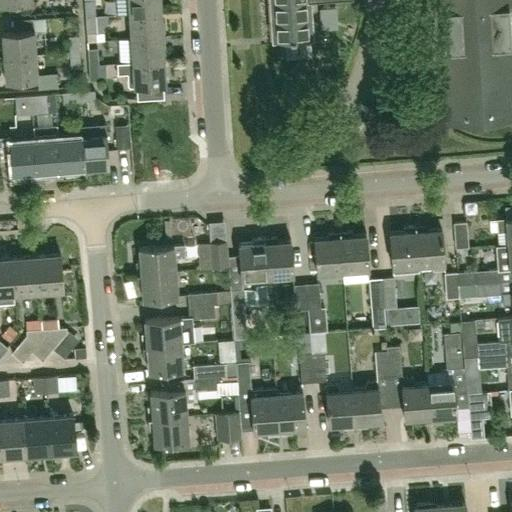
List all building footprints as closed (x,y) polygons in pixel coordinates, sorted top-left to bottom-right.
[(96,16),(95,0),(91,0),(85,1),(86,17),(96,16)] [(128,0),(129,14),(164,12),(162,0),(128,0)] [(271,0),(274,38),(312,36),(309,0),(271,0)] [(443,37),(449,123),(511,118),(511,44),(511,45),(509,8),(511,8),(510,0),(441,0),(443,25),(448,25),(448,30),(449,36),(443,37)] [(129,14),(131,39),(165,37),(164,12),(129,14)] [(97,26),(96,16),(86,17),(87,33),(97,32),(97,26)] [(4,33),(5,57),(38,55),(36,31),(4,33)] [(69,36),(70,53),(80,52),(79,35),(69,36)] [(132,62),(133,63),(167,60),(165,37),(131,39),(132,62)] [(88,48),(89,64),(99,63),(98,47),(88,48)] [(81,68),(80,52),(70,53),(71,68),(81,68)] [(7,81),(39,79),(38,55),(5,57),(7,81)] [(133,63),(132,62),(119,63),(120,74),(129,74),(130,85),(132,88),(139,87),(139,96),(161,95),(161,85),(168,85),(167,60),(133,63)] [(104,63),(99,63),(89,64),(90,81),(100,80),(102,76),(103,73),(104,71),(104,63)] [(80,91),(80,101),(96,100),(95,90),(80,91)] [(80,101),(80,91),(63,92),(63,102),(80,101)] [(46,94),(32,95),(33,113),(48,112),(46,94)] [(33,113),(32,95),(15,96),(17,115),(33,113)] [(107,134),(106,122),(82,124),(83,136),(86,167),(110,165),(108,134),(107,134)] [(34,127),(35,140),(38,171),(62,169),(59,138),(57,138),(56,125),(34,127)] [(337,152),(368,151),(367,127),(336,128),(337,152)] [(62,169),(86,167),(83,136),(59,138),(62,169)] [(13,173),(38,171),(35,140),(11,142),(13,173)] [(506,230),(507,242),(511,241),(511,215),(496,217),(498,231),(506,230)] [(454,222),(456,247),(468,246),(466,221),(454,222)] [(426,222),(415,223),(418,263),(431,262),(432,270),(444,268),(441,226),(427,227),(426,222)] [(392,265),(418,263),(415,223),(403,224),(403,229),(389,230),(392,265)] [(351,228),(339,229),(343,269),(368,267),(365,232),(352,234),(351,228)] [(316,271),(343,269),(339,229),(327,230),(328,235),(314,237),(316,271)] [(263,235),(267,275),(268,275),(292,273),(289,238),(276,239),(275,234),(263,235)] [(269,297),(267,275),(263,235),(251,236),(252,241),(238,243),(239,255),(227,256),(228,266),(230,289),(231,300),(234,335),(246,334),(243,300),(269,297)] [(211,267),(228,266),(227,256),(225,240),(209,241),(211,267)] [(135,260),(136,272),(175,269),(174,257),(185,256),(184,241),(138,245),(139,260),(135,260)] [(511,241),(507,242),(507,244),(494,245),(496,267),(474,268),(475,280),(511,277),(510,268),(511,267),(511,241)] [(60,255),(35,257),(37,291),(62,289),(60,255)] [(10,258),(13,292),(37,291),(35,257),(10,258)] [(0,293),(13,292),(10,258),(0,259),(0,293)] [(175,269),(136,272),(137,284),(141,283),(143,297),(177,294),(175,269)] [(458,282),(457,270),(444,270),(446,297),(459,296),(458,282)] [(382,277),(384,307),(396,306),(394,276),(382,277)] [(384,307),(382,277),(369,278),(373,328),(386,326),(384,307)] [(511,283),(511,277),(475,280),(476,295),(501,293),(502,303),(511,302),(511,306),(511,283)] [(318,282),(306,283),(308,308),(309,308),(320,307),(318,282)] [(296,309),(308,308),(306,283),(294,284),(296,309)] [(214,301),(231,300),(230,289),(188,293),(188,303),(214,301)] [(141,333),(142,345),(181,341),(194,340),(192,318),(215,316),(214,301),(188,303),(189,314),(144,318),(145,332),(141,333)] [(23,334),(11,308),(0,312),(0,318),(10,340),(23,334)] [(511,350),(511,313),(497,315),(499,341),(477,342),(478,353),(511,350)] [(66,332),(65,327),(46,329),(46,333),(57,342),(66,332)] [(46,329),(40,329),(26,330),(26,335),(38,343),(46,333),(46,329)] [(46,333),(38,343),(31,351),(42,360),(57,342),(46,333)] [(11,353),(22,362),(31,351),(38,343),(26,335),(11,353)] [(184,367),(181,341),(142,345),(143,356),(148,356),(149,370),(184,367)] [(451,345),(453,378),(428,380),(431,420),(455,418),(455,413),(456,413),(455,407),(468,407),(467,393),(464,344),(451,345)] [(387,350),(389,372),(402,372),(400,345),(387,345),(387,350)] [(75,358),(87,357),(86,346),(74,346),(75,358)] [(327,380),(324,350),(311,352),(314,381),(327,380)] [(377,373),(389,372),(387,350),(375,350),(377,373)] [(507,365),(508,387),(511,386),(511,350),(478,353),(479,367),(507,365)] [(314,381),(311,352),(299,353),(301,382),(314,381)] [(227,373),(226,360),(193,363),(195,375),(219,373),(227,373)] [(280,431),(277,392),(276,386),(252,389),(249,360),(236,361),(237,372),(238,380),(239,403),(241,425),(253,424),(253,428),(267,427),(267,432),(280,431)] [(221,387),(219,373),(195,375),(183,376),(183,387),(150,389),(151,404),(147,404),(148,416),(188,413),(186,400),(198,399),(197,389),(221,387)] [(418,421),(431,420),(428,380),(413,381),(413,377),(411,374),(402,375),(404,416),(418,415),(418,421)] [(46,376),(46,392),(59,391),(58,375),(46,376)] [(34,393),(46,392),(46,376),(32,377),(34,393)] [(381,419),(380,407),(378,377),(369,378),(366,381),(366,385),(353,386),(356,425),(368,424),(368,419),(381,419)] [(0,379),(0,395),(9,395),(8,379),(0,379)] [(343,426),(356,425),(353,386),(338,387),(338,383),(336,380),(326,381),(329,422),(343,421),(343,426)] [(302,390),(277,392),(280,431),(292,431),(292,425),(305,425),(302,390)] [(467,393),(468,407),(469,407),(469,417),(482,417),(480,392),(467,393)] [(215,411),(217,437),(240,436),(238,410),(215,411)] [(190,438),(188,413),(148,416),(149,428),(154,428),(155,441),(190,438)] [(48,417),(50,451),(75,449),(72,415),(48,417)] [(48,417),(24,418),(25,453),(50,451),(48,417)] [(0,435),(1,455),(25,453),(24,418),(0,420),(0,435)] [(439,503),(440,511),(465,511),(465,500),(439,503)] [(440,511),(439,503),(414,505),(414,511),(440,511)]
